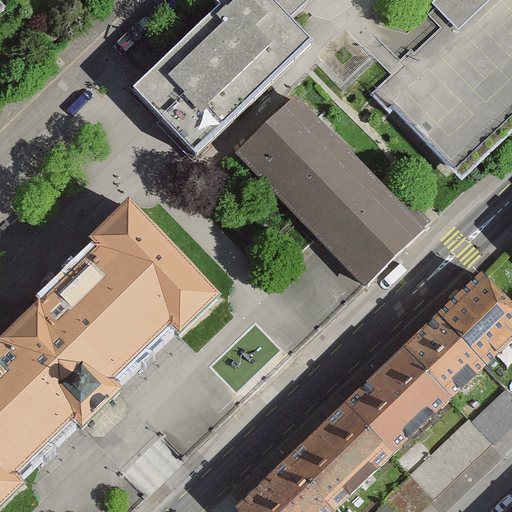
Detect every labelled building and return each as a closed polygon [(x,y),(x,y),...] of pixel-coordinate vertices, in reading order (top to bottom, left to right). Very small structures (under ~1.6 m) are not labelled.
[(313,40),(289,15),(274,0),(213,0),(215,1),(128,84),(194,153),(313,40)] [(274,0),(289,15),(305,0),(274,0)] [(377,91),(460,178),(511,128),(511,0),(432,0),(430,2),(449,22),(377,91)] [(300,99),(236,162),(362,289),(427,226),(300,99)] [(0,508),(21,489),(11,479),(68,424),(76,432),(96,413),(116,394),(109,387),(169,329),(180,340),(220,302),(128,207),(88,245),(97,254),(69,281),(27,321),(16,332),(0,346),(0,508)] [(440,318),(486,368),(511,343),(511,309),(483,278),(440,318)] [(440,318),(405,350),(451,400),(486,368),(440,318)] [(405,350),(345,406),(391,455),(451,400),(405,350)] [(511,398),(500,387),(467,419),(488,442),(511,419),(511,398)] [(345,406),(283,464),(328,511),(330,511),(391,455),(345,406)] [(488,442),(467,419),(463,416),(405,470),(431,497),(488,442)] [(328,511),(283,464),(235,508),(238,511),(328,511)] [(415,511),(431,497),(405,470),(378,496),(393,511),(415,511)] [(393,511),(378,496),(361,511),(393,511)]
